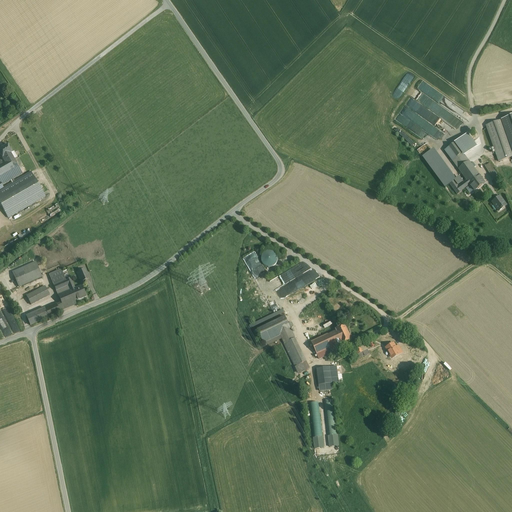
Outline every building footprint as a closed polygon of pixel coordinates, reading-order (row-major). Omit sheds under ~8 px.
[(459,131),(471,114),(423,81),(417,89),(428,97),(422,105),(412,98),(406,105),(411,109),(410,110),(413,112),(414,109),(420,113),(424,107),(459,131)] [(440,131),(422,115),(414,119),(413,118),(413,123),(411,120),(412,119),(411,117),(408,115),(406,115),(405,116),(402,114),(405,119),(409,119),(410,121),(407,125),(409,125),(409,123),(411,126),(411,123),(415,126),(415,119),(419,123),(413,129),(423,138),(426,138),(430,134),(436,139),(443,135),(439,131),(440,131)] [(511,116),(501,120),(502,120),(511,150),(511,116)] [(511,156),(511,150),(502,120),(486,126),(499,162),(511,156)] [(471,147),(464,137),(455,143),(463,153),(471,147)] [(463,153),(455,143),(444,151),(458,169),(469,161),(463,153)] [(8,145),(0,149),(0,154),(2,158),(11,153),(12,152),(8,145)] [(457,180),(435,149),(424,157),(446,188),(450,185),(457,195),(462,192),(461,191),(458,187),(454,182),(457,180)] [(0,163),(0,178),(7,174),(8,173),(19,168),(14,159),(11,153),(2,158),(4,161),(0,163)] [(469,161),(458,169),(463,175),(473,167),(469,161)] [(495,170),(490,163),(485,166),(490,174),(495,170)] [(473,167),(463,175),(470,185),(469,185),(474,191),(485,183),(473,167)] [(19,168),(8,173),(7,174),(11,180),(13,179),(22,174),(19,168)] [(31,172),(15,181),(3,188),(0,189),(0,204),(8,218),(45,196),(31,172)] [(7,174),(0,178),(0,182),(2,186),(11,180),(7,174)] [(11,180),(2,186),(3,188),(15,181),(13,179),(11,180)] [(466,180),(465,181),(458,187),(461,191),(469,185),(470,185),(466,180)] [(508,206),(501,196),(493,202),(499,212),(508,206)] [(270,269),(280,260),(270,249),(260,258),(270,269)] [(36,262),(13,272),(19,287),(42,277),(36,262)] [(286,284),(309,273),(304,264),(282,275),(286,284)] [(61,270),(49,275),(54,286),(66,280),(61,270)] [(89,278),(85,270),(80,272),(82,275),(79,277),(81,282),(89,278)] [(314,282),(311,274),(299,280),(298,279),(295,280),(300,289),(314,282)] [(45,286),(42,278),(20,288),(17,289),(21,296),(45,286)] [(66,280),(54,286),(61,303),(57,305),(56,305),(46,309),(45,310),(48,317),(76,304),(75,301),(70,290),(75,288),(70,279),(66,280)] [(86,297),(81,286),(75,288),(70,290),(75,301),(86,297)] [(45,287),(27,296),(31,305),(50,295),(45,287)] [(44,308),(26,316),(30,325),(48,318),(48,317),(45,310),(44,308)] [(327,312),(312,319),(315,325),(330,318),(327,312)] [(285,317),(258,330),(264,344),(281,336),(291,331),(290,328),(289,326),(285,317)] [(330,318),(315,325),(312,319),(311,317),(302,322),(305,330),(309,338),(326,331),(328,335),(336,331),(335,329),(330,318)] [(335,329),(336,331),(342,343),(342,345),(352,340),(345,325),(335,329)] [(291,331),(281,336),(284,344),(295,339),(296,339),(295,339),(291,331)] [(326,331),(309,338),(311,343),(328,335),(326,331)] [(328,335),(311,343),(317,355),(328,349),(333,347),(342,343),(336,331),(328,335)] [(388,333),(377,338),(382,350),(393,345),(388,333)] [(295,339),(284,344),(295,367),(306,362),(296,339),(295,339)] [(360,346),(355,349),(358,355),(363,352),(360,346)] [(336,367),(329,368),(331,384),(338,383),(336,367)] [(329,368),(317,369),(319,386),(331,384),(329,368)] [(333,401),(324,402),(328,436),(337,435),(333,401)] [(319,403),(309,404),(313,438),(323,437),(319,403)]
